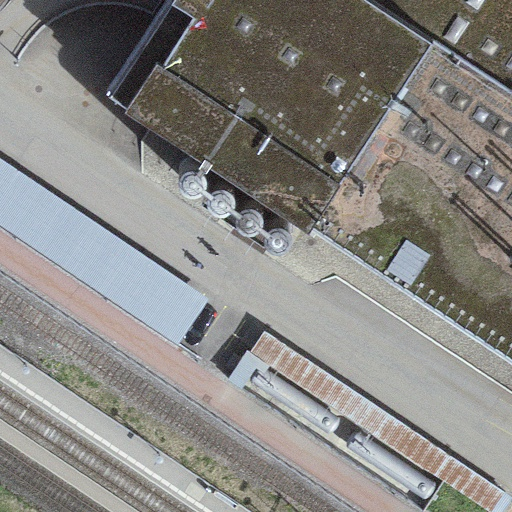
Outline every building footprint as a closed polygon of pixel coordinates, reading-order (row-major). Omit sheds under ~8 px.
[(511,364),(511,0),(169,0),(106,96),(125,109),(123,113),(310,237),(313,233),(511,364)] [(0,227),(175,347),(208,299),(0,158),(0,227)] [(180,191),(189,198),(200,196),(206,188),(205,177),(196,171),(186,172),(179,180),(180,191)] [(210,209),(217,216),(227,215),(234,208),(234,198),(226,191),(216,191),(209,199),(210,209)] [(238,230),(247,236),(258,234),(264,226),(262,215),(253,209),(243,211),(236,220),(238,230)] [(269,251),(279,256),(289,252),(293,242),(289,232),(279,228),(269,232),(265,241),(269,251)] [(489,511),(503,511),(511,499),(511,496),(264,331),(252,350),(250,348),(228,381),(241,390),(256,366),(265,372),(269,366),(489,511)]
